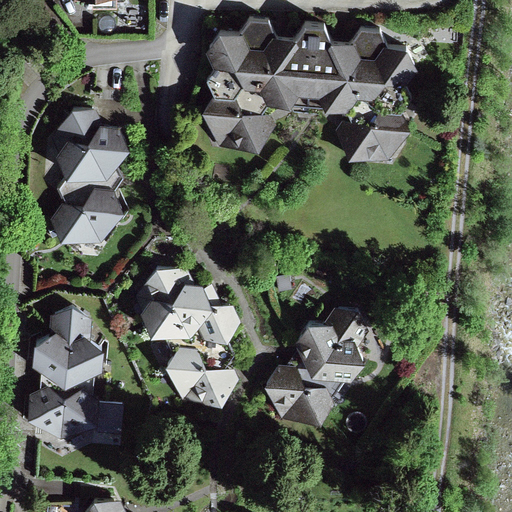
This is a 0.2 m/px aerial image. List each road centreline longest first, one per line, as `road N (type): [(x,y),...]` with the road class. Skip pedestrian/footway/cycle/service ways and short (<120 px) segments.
road 1 (residential): [(0,458),(26,108),(44,78),(68,63),(179,45),(184,0)]
road 2 (track): [(433,511),(474,0)]
